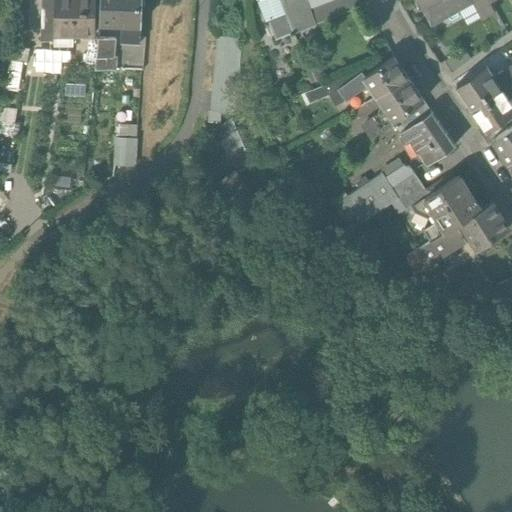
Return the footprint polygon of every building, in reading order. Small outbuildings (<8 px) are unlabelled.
[(55,0),(42,0),(41,39),(54,40),(54,33),(55,0)] [(94,0),(55,0),(54,33),(92,33),(94,0)] [(140,0),(99,0),(97,23),(120,25),(119,44),(137,46),(140,0)] [(306,0),(283,0),(287,12),(270,18),(277,37),(314,22),(309,9),(306,0)] [(365,0),(331,0),(316,6),(321,20),(367,2),(365,0)] [(421,0),(434,22),(473,0),(421,0)] [(491,2),(489,0),(476,0),(485,16),(495,10),(491,2)] [(316,6),(309,9),(314,22),(321,20),(316,6)] [(240,38),(216,36),(210,110),(220,111),(235,112),(240,38)] [(111,58),(112,39),(97,38),(94,70),(114,71),(115,58),(111,58)] [(27,46),(5,43),(3,58),(25,61),(27,46)] [(464,47),(447,59),(455,71),(472,59),(464,47)] [(394,54),(365,74),(361,69),(338,85),(347,98),(349,102),(355,99),(352,94),(369,83),(377,94),(409,76),(394,54)] [(488,65),(458,86),(473,108),(511,81),(511,67),(497,78),(488,65)] [(409,76),(377,94),(386,107),(369,119),(365,114),(361,117),(360,118),(372,135),(394,120),(394,119),(405,110),(424,98),(409,76)] [(511,81),(473,108),(488,131),(511,114),(511,100),(510,97),(511,95),(511,81)] [(347,98),(338,85),(330,91),(337,105),(347,98)] [(424,98),(405,110),(414,123),(417,121),(432,111),(424,98)] [(4,121),(19,122),(21,106),(6,104),(4,121)] [(210,110),(208,110),(208,122),(219,123),(220,111),(210,110)] [(432,111),(417,121),(422,129),(411,136),(412,137),(422,152),(410,160),(416,168),(428,162),(454,146),(432,111)] [(372,135),(360,118),(361,117),(359,113),(348,121),(362,142),(372,135)] [(414,123),(401,131),(407,140),(412,137),(411,136),(422,129),(417,121),(414,123)] [(227,122),(208,130),(214,138),(217,136),(230,154),(243,145),(227,122)] [(511,126),(494,139),(509,161),(511,159),(511,126)] [(135,140),(116,140),(115,168),(133,166),(135,140)] [(403,164),(385,175),(391,184),(413,170),(409,165),(403,164)] [(413,170),(391,184),(398,196),(420,182),(413,170)] [(428,194),(411,204),(415,210),(431,215),(434,213),(438,218),(422,228),(429,240),(479,208),(458,175),(428,194)] [(420,182),(398,196),(405,208),(411,204),(428,194),(420,182)] [(429,240),(405,255),(421,280),(435,270),(437,274),(445,269),(437,257),(471,236),(479,248),(509,228),(492,200),(479,208),(429,240)] [(511,275),(496,284),(502,294),(511,288),(511,275)]
